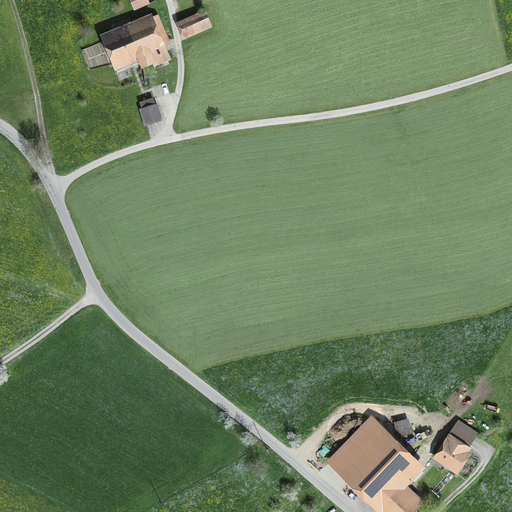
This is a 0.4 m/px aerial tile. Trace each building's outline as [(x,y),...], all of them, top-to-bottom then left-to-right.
[(146,0),(130,0),(134,9),(148,3),(146,0)] [(191,20),(179,25),(183,33),(208,23),(204,13),(190,18),(191,20)] [(168,41),(158,18),(133,29),(131,24),(105,34),(117,63),(136,55),(141,67),(152,63),(152,62),(153,62),(154,66),(169,59),(162,44),(168,41)] [(151,100),(142,103),(144,110),(142,111),(146,123),(160,119),(156,106),(154,107),(151,100)] [(369,428),(372,441),(397,435),(397,437),(410,433),(406,419),(369,428)] [(437,458),(456,470),(467,454),(464,452),(476,436),(457,423),(443,444),(445,446),(437,458)] [(372,441),(369,428),(362,430),(332,460),(359,486),(355,491),(365,500),(369,496),(386,511),(407,511),(417,502),(407,493),(403,497),(398,491),(404,484),(406,486),(421,471),(398,448),(386,461),(367,444),(369,442),(372,441)]
